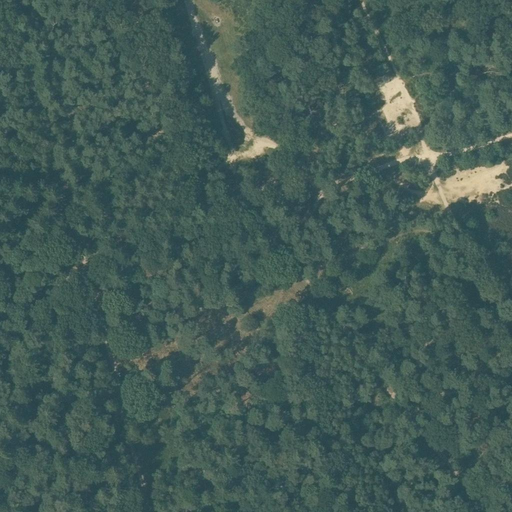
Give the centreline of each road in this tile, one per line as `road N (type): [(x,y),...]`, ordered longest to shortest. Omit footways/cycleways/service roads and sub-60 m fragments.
road 1 (unknown): [(0,307),(90,290),(191,301),(302,270)]
road 2 (track): [(68,215),(152,511)]
road 3 (track): [(6,0),(68,215)]
